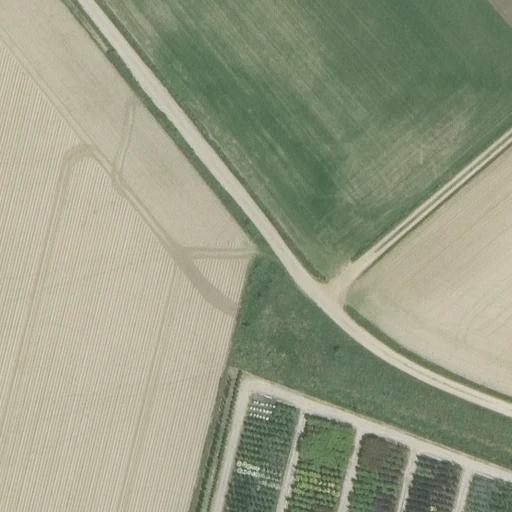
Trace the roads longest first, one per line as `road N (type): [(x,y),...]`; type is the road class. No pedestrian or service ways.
road 1 (track): [(92,0),(351,325),(414,368),(511,415)]
road 2 (track): [(333,302),(351,277),(511,143)]
